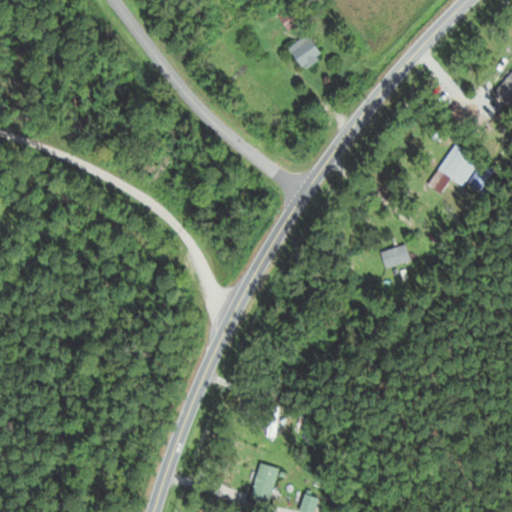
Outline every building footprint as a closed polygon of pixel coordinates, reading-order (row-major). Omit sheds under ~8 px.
[(289,30),(302,20),(290,5),(278,15),(289,30)] [(305,70),(323,55),(306,34),(288,49),(305,70)] [(511,72),(493,92),(506,105),(511,98),(511,72)] [(463,186),(480,160),(455,143),(428,185),(441,194),(451,178),(463,186)] [(380,253),(386,269),(410,261),(405,245),(380,253)] [(275,437),(279,407),(268,406),(264,436),(275,437)] [(268,507),(279,469),(260,463),(249,502),(268,507)] [(301,511),(317,511),(317,496),(301,496),(301,511)]
